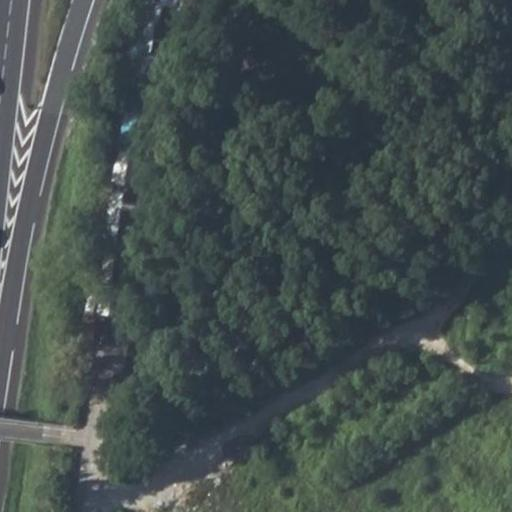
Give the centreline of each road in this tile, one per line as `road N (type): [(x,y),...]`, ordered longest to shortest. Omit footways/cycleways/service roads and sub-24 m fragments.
road 1 (residential): [(165,0),(117,233),(91,511)]
road 2 (motorway): [(0,359),(43,143),(83,0)]
